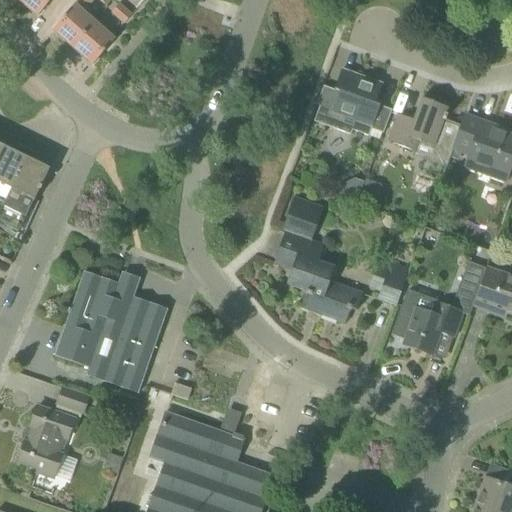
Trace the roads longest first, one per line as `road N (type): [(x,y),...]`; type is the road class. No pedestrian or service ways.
road 1 (residential): [(445,430),(280,346),(221,287),(199,255),(193,224),(198,149)]
road 2 (residential): [(0,331),(88,114)]
road 3 (residential): [(198,149),(247,0)]
road 4 (residential): [(511,70),(491,78),(376,31)]
